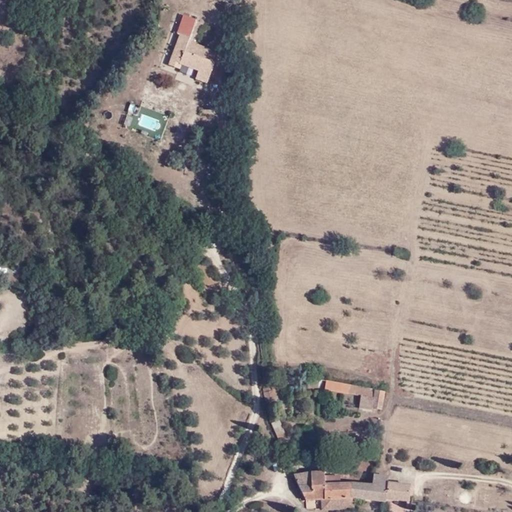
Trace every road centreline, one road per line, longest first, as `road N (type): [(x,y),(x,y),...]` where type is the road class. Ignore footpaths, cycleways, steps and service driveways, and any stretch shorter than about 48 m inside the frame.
road 1 (track): [(219,511),(252,420),(248,317),(238,292),(215,271),(210,249),(225,88)]
road 2 (track): [(238,292),(111,359),(85,479),(87,509)]
road 3 (track): [(0,112),(95,158),(210,249)]
road 4 (track): [(119,350),(108,339),(87,338),(0,372)]
